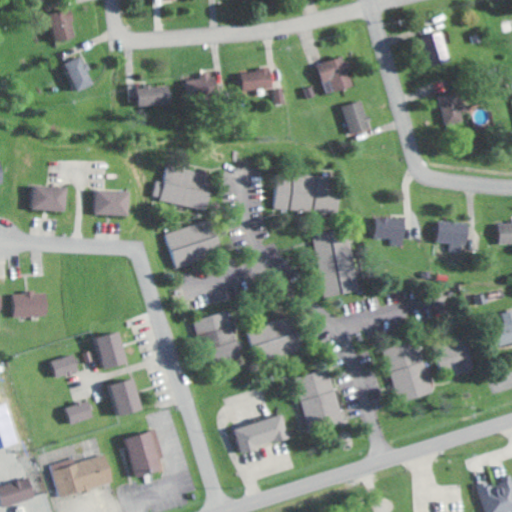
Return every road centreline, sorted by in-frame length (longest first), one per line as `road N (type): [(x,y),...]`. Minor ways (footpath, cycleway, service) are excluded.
road 1 (residential): [(219,511),(148,270),(118,246),(0,238)]
road 2 (residential): [(383,459),(344,339),(261,255),(242,178)]
road 3 (residential): [(395,0),(271,28),(149,38),(129,32),(117,0)]
road 4 (primary): [(223,511),(511,419)]
road 5 (residential): [(371,0),(409,136),(427,171),(482,193),(511,186)]
